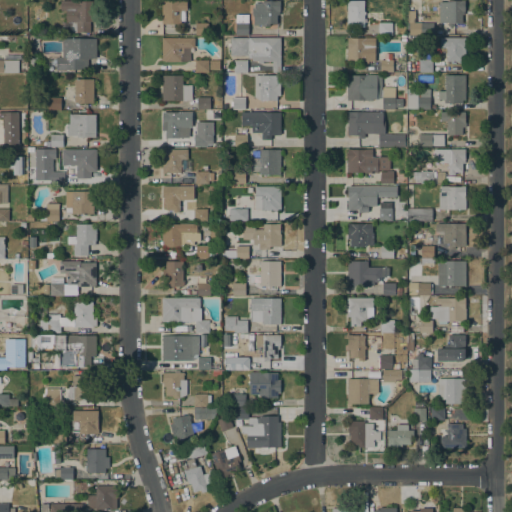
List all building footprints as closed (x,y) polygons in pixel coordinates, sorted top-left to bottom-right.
[(96,0),(96,21),(90,21),(90,26),(94,26),(94,31),(90,31),(90,32),(61,32),(61,22),(66,22),(66,10),(60,10),(60,0),(96,0)] [(254,16),(252,16),(252,7),(253,7),(254,2),(263,3),(263,0),(275,1),(276,0),(279,0),(279,15),(277,15),(277,24),(269,24),(269,26),(263,26),(263,25),(253,25),(254,16)] [(364,0),(364,11),(365,11),(365,14),(364,14),(364,27),(357,27),(357,24),(347,24),(347,14),(347,12),(347,0),(364,0)] [(449,2),(449,0),(464,0),(465,11),(464,11),(464,14),(461,14),(462,23),(454,23),(454,26),(448,26),(448,23),(439,23),(439,3),(432,4),(432,0),(439,0),(439,2),(449,2)] [(162,1),(180,1),(187,1),(187,10),(185,10),(185,21),(180,21),(180,23),(162,23),(162,1)] [(407,10),(415,10),(415,22),(433,22),(433,35),(407,34),(407,23),(407,10)] [(248,35),(235,34),(235,14),(248,14),(248,35)] [(396,22),(397,34),(378,35),(378,23),(396,22)] [(208,23),(208,34),(195,35),(195,23),(208,23)] [(194,37),(194,47),(190,47),(190,62),(165,62),(165,61),(161,61),(161,38),(194,37)] [(280,37),(280,72),(272,72),(272,61),(263,61),(263,63),(258,63),(258,61),(252,61),(252,58),(248,58),(248,56),(230,56),(230,37),(280,37)] [(372,37),(372,47),(373,47),(373,60),(347,61),(346,48),(347,48),(347,38),(372,37)] [(465,37),(465,56),(462,56),(462,61),(446,61),(446,55),(445,55),(445,52),(446,52),(446,47),(440,47),(440,37),(465,37)] [(62,38),(96,38),(96,58),(87,59),(87,69),(66,69),(66,70),(56,70),(56,69),(48,69),(48,58),(56,58),(56,57),(62,57),(62,38)] [(393,60),(393,72),(379,71),(380,59),(393,60)] [(418,60),(432,59),(432,71),(419,72),(418,60)] [(0,60),(18,60),(18,72),(3,72),(3,73),(0,73),(0,60)] [(195,60),(208,60),(208,72),(194,72),(195,60)] [(209,60),(219,60),(219,69),(209,70),(209,60)] [(247,72),(233,72),(233,60),(247,60),(247,72)] [(367,75),(367,74),(377,74),(377,75),(381,75),(381,98),(376,98),(376,99),(372,99),(372,101),(367,101),(367,100),(347,100),(346,75),(367,75)] [(161,100),(162,75),(182,75),(182,85),(192,85),(191,100),(161,100)] [(254,75),(277,75),(277,83),(279,83),(279,96),(277,96),(277,100),(259,100),(254,97),(254,75)] [(465,100),(462,100),(462,103),(444,103),(444,99),(437,99),(437,90),(444,91),(444,75),(465,75),(465,100)] [(93,102),(74,103),(74,101),(73,101),(73,95),(74,95),(74,79),(92,79),(93,102)] [(382,87),(395,87),(395,98),(402,99),(402,107),(394,107),(394,109),(382,109),(382,87)] [(406,89),(417,89),(430,89),(430,104),(435,104),(435,108),(430,108),(430,109),(417,109),(417,108),(406,108),(406,89)] [(61,97),(60,109),(48,109),(48,97),(61,97)] [(197,97),(210,97),(209,109),(197,109),(197,97)] [(232,110),(232,97),(245,97),(245,110),(232,110)] [(165,126),(162,126),(162,123),(162,120),(161,120),(161,115),(162,115),(162,112),(178,112),(178,111),(192,111),(191,127),(189,127),(188,138),(164,137),(164,135),(165,126)] [(18,144),(3,144),(3,118),(0,118),(0,112),(18,112),(18,144)] [(262,112),(280,112),(280,135),(270,135),(270,139),(261,139),(261,132),(251,133),(251,125),(241,125),(241,112),(262,112)] [(347,112),(381,112),(381,121),(384,121),(384,134),(404,134),(404,147),(358,147),(358,137),(347,137),(347,112)] [(446,134),(446,129),(445,129),(445,127),(446,127),(446,121),(440,121),(440,118),(438,118),(438,115),(440,115),(440,112),(464,112),(464,123),(465,123),(465,127),(463,127),(463,134),(446,134)] [(69,114),(77,114),(95,114),(95,137),(76,137),(76,135),(65,135),(65,124),(69,124),(69,114)] [(63,134),(63,146),(50,146),(50,134),(63,134)] [(206,139),(214,139),(214,145),(206,145),(206,146),(193,146),(193,134),(206,134),(206,139)] [(234,134),(246,134),(246,147),(234,146),(228,146),(228,141),(233,141),(234,134)] [(432,145),(432,146),(419,146),(419,134),(431,134),(444,134),(443,146),(432,145)] [(52,148),(33,149),(34,181),(63,181),(63,171),(53,171),(52,148)] [(448,148),(464,148),(464,160),(464,163),(462,163),(462,172),(454,172),(454,175),(448,175),(448,164),(444,164),(444,155),(448,155),(448,148)] [(96,171),(91,171),(91,181),(76,181),(76,165),(75,165),(75,162),(76,162),(76,149),(96,149),(96,171)] [(161,172),(161,149),(187,149),(187,159),(181,159),(180,173),(161,172)] [(280,174),(260,174),(260,173),(258,173),(258,172),(250,172),(250,159),(251,159),(251,158),(259,158),(259,149),(280,149),(280,174)] [(372,149),(372,154),(376,154),(376,156),(389,156),(389,170),(377,170),(377,173),(365,173),(365,172),(346,172),(346,160),(347,160),(347,149),(372,149)] [(22,156),(23,174),(13,175),(13,168),(8,168),(7,163),(13,163),(12,156),(22,156)] [(410,182),(410,171),(420,172),(420,171),(423,171),(423,170),(426,170),(426,171),(434,171),(434,172),(444,172),(444,183),(410,182)] [(213,172),(213,180),(208,180),(208,183),(194,183),(195,171),(208,171),(208,172),(213,172)] [(245,171),(245,183),(232,183),(232,171),(245,171)] [(380,183),(379,171),(393,171),(393,183),(380,183)] [(179,197),(180,197),(180,200),(179,200),(179,209),(178,209),(178,212),(172,212),(172,210),(165,210),(165,201),(162,201),(162,197),(162,186),(179,186),(179,197)] [(280,186),(280,209),(276,209),(276,210),(262,210),(262,208),(254,208),(254,186),(280,186)] [(396,186),(396,196),(376,196),(376,206),(368,206),(368,212),(357,212),(357,209),(347,209),(347,201),(347,186),(396,186)] [(465,209),(439,209),(438,194),(440,194),(440,186),(447,186),(447,187),(460,186),(464,186),(465,209)] [(95,190),(95,202),(93,203),(93,213),(71,213),(71,207),(65,208),(65,191),(95,190)] [(391,201),(391,208),(392,208),(392,220),(378,221),(378,208),(379,208),(379,201),(391,201)] [(46,203),(58,203),(58,221),(57,221),(57,224),(53,224),(53,221),(46,221),(46,220),(40,220),(40,214),(46,214),(46,203)] [(207,220),(193,221),(193,209),(206,208),(207,220)] [(247,208),(247,220),(228,220),(228,209),(247,208)] [(406,208),(431,208),(431,221),(419,221),(419,222),(406,222),(406,208)] [(0,221),(0,209),(8,209),(8,221),(0,221)] [(193,244),(181,244),(181,247),(161,247),(161,224),(179,224),(179,223),(197,223),(197,232),(199,232),(199,241),(193,241),(193,244)] [(280,234),(280,246),(269,246),(269,249),(258,249),(258,244),(253,244),(253,241),(247,241),(247,230),(253,230),(253,229),(262,229),(262,223),(279,223),(280,234)] [(372,223),(372,232),(373,232),(373,245),(366,245),(366,246),(350,246),(350,239),(346,239),(346,234),(347,234),(347,223),(372,223)] [(448,223),(461,224),(461,223),(464,223),(464,237),(462,237),(462,246),(454,246),(454,249),(441,249),(441,235),(439,235),(439,223),(448,223)] [(96,224),(96,240),(94,241),(94,245),(90,245),(90,244),(87,244),(87,255),(73,255),(73,244),(67,244),(66,236),(76,236),(76,224),(96,224)] [(248,246),(248,258),(235,258),(235,257),(230,257),(230,251),(235,251),(235,245),(248,246)] [(380,258),(380,245),(393,245),(393,257),(380,258)] [(431,257),(414,257),(414,245),(431,245),(431,257)] [(195,258),(195,246),(208,246),(208,258),(195,258)] [(67,284),(66,273),(59,273),(59,261),(79,261),(79,262),(95,262),(95,281),(95,286),(92,286),(77,286),(77,294),(63,294),(63,295),(49,295),(49,294),(42,294),(43,284),(49,284),(49,283),(50,283),(50,277),(62,277),(62,283),(63,283),(63,284),(67,284)] [(182,280),(183,280),(183,285),(182,285),(182,286),(165,286),(165,281),(162,281),(162,269),(165,269),(165,261),(182,261),(182,280)] [(259,261),(280,261),(280,286),(259,286),(259,261)] [(347,286),(346,261),(367,261),(367,267),(381,267),(388,267),(388,277),(381,277),(381,279),(377,282),(373,282),(373,286),(356,286),(356,287),(354,287),(354,286),(347,286)] [(465,261),(465,285),(437,285),(437,261),(465,261)] [(382,282),(395,282),(395,287),(401,287),(401,295),(382,295),(382,282)] [(429,283),(429,295),(417,295),(417,294),(408,294),(408,282),(417,282),(417,283),(429,283)] [(209,283),(209,288),(213,288),(213,293),(210,293),(210,295),(197,295),(197,283),(209,283)] [(232,295),(232,283),(245,283),(245,295),(232,295)] [(22,284),(22,294),(10,294),(10,284),(22,284)] [(161,321),(162,297),(199,298),(199,308),(198,308),(198,315),(193,315),(193,317),(192,321),(161,321)] [(262,297),(262,298),(280,298),(280,324),(261,324),(261,321),(249,321),(249,310),(250,310),(250,309),(247,309),(247,305),(250,305),(250,298),(262,297)] [(372,297),(372,307),(366,307),(366,321),(360,321),(360,326),(350,326),(350,316),(346,316),(347,297),(372,297)] [(464,297),(464,308),(465,308),(465,321),(458,321),(458,320),(448,320),(448,321),(437,321),(437,318),(429,318),(429,306),(437,306),(440,306),(440,304),(435,304),(435,297),(464,297)] [(74,329),(71,329),(65,329),(62,329),(62,326),(60,326),(60,332),(33,332),(33,327),(39,327),(39,320),(42,320),(42,319),(47,318),(47,314),(59,314),(59,317),(73,317),(73,301),(92,301),(92,317),(95,317),(95,326),(92,326),(75,327),(74,329)] [(25,314),(26,322),(15,322),(14,315),(25,314)] [(236,316),(237,320),(247,320),(247,332),(234,332),(234,330),(224,330),(224,316),(236,316)] [(0,317),(8,321),(5,329),(0,326),(0,317)] [(380,319),(394,319),(394,332),(380,332),(380,319)] [(195,320),(208,320),(208,332),(194,332),(195,320)] [(432,320),(431,332),(419,332),(419,320),(432,320)] [(77,334),(77,335),(95,335),(95,356),(90,356),(90,366),(76,367),(76,351),(65,352),(65,335),(77,334)] [(263,348),(261,349),(261,347),(255,347),(255,335),(280,334),(280,345),(279,345),(279,349),(277,349),(277,358),(269,358),(269,361),(263,361),(263,348)] [(436,361),(436,348),(448,348),(448,334),(465,335),(465,346),(464,346),(464,358),(462,358),(462,361),(436,361)] [(162,360),(161,335),(193,335),(193,336),(197,335),(198,354),(194,354),(194,355),(193,356),(192,356),(192,360),(162,360)] [(364,335),(364,346),(365,346),(365,349),(364,348),(364,360),(358,360),(358,358),(349,358),(349,355),(347,355),(347,335),(364,335)] [(0,369),(0,351),(5,351),(5,358),(9,358),(9,369),(6,369),(0,369)] [(430,369),(417,369),(411,369),(411,358),(414,358),(414,356),(416,356),(416,353),(422,353),(422,356),(430,356),(430,369)] [(379,355),(391,355),(392,368),(379,368),(379,355)] [(210,357),(210,369),(197,369),(197,357),(210,357)] [(249,357),(249,370),(224,370),(224,357),(249,357)] [(382,369),(405,369),(405,377),(401,377),(401,379),(395,380),(395,381),(382,382),(382,369)] [(410,370),(430,370),(430,381),(417,382),(417,381),(410,381),(410,370)] [(174,372),(174,371),(179,371),(179,372),(183,372),(183,379),(186,379),(186,394),(179,398),(172,398),(173,396),(165,395),(165,387),(162,387),(162,383),(162,372),(174,372)] [(260,372),(277,372),(277,380),(280,380),(280,393),(277,393),(277,397),(260,397),(260,395),(258,396),(258,394),(249,394),(249,372),(260,372)] [(68,399),(67,399),(67,388),(68,388),(68,386),(71,386),(72,375),(93,376),(92,399),(90,399),(90,400),(68,400),(68,399)] [(377,378),(377,393),(368,393),(368,404),(347,404),(346,379),(377,378)] [(465,378),(465,403),(444,403),(444,399),(437,399),(437,378),(465,378)] [(45,394),(43,394),(43,388),(60,388),(60,406),(45,406),(45,394)] [(0,394),(8,394),(8,398),(17,398),(17,406),(0,406),(0,394)] [(207,394),(207,395),(210,395),(210,406),(193,406),(193,394),(207,394)] [(232,406),(232,394),(245,394),(245,406),(232,406)] [(218,408),(212,419),(193,419),(193,408),(218,408)] [(242,419),(235,419),(235,408),(247,408),(247,417),(259,417),(259,416),(277,416),(277,422),(280,422),(280,447),(246,447),(246,433),(241,433),(241,424),(242,424),(242,419)] [(382,408),(382,419),(368,419),(368,408),(382,408)] [(425,408),(425,420),(413,420),(412,408),(425,408)] [(443,419),(430,419),(430,408),(443,408),(443,419)] [(79,432),(71,432),(71,420),(72,420),(72,410),(98,410),(98,433),(79,433),(79,432)] [(15,414),(17,412),(21,412),(23,414),(23,417),(21,420),(17,420),(15,418),(15,414)] [(194,439),(176,443),(174,435),(172,436),(169,424),(172,423),(171,418),(188,414),(188,416),(190,416),(190,418),(189,418),(194,439)] [(216,420),(227,415),(232,427),(221,431),(216,420)] [(347,420),(364,421),(364,423),(373,423),(372,431),(380,431),(379,441),(373,441),(373,447),(364,447),(364,448),(358,448),(358,445),(350,444),(350,435),(347,435),(347,420)] [(462,423),(462,428),(465,428),(465,447),(447,447),(446,424),(462,423)] [(401,444),(401,447),(386,447),(387,430),(396,430),(396,424),(407,425),(407,430),(413,430),(413,436),(410,436),(410,444),(401,444)] [(52,430),(65,430),(65,442),(52,442),(52,430)] [(180,460),(177,450),(202,441),(206,453),(191,458),(190,457),(180,460)] [(52,445),(58,444),(60,463),(54,464),(52,445)] [(0,445),(13,445),(13,458),(0,458),(0,445)] [(237,462),(239,469),(232,472),(232,474),(229,475),(229,476),(219,479),(210,453),(223,449),(234,445),(240,461),(237,462)] [(86,472),(86,471),(85,471),(85,458),(86,458),(86,449),(104,449),(105,457),(108,457),(108,467),(105,467),(105,472),(86,472)] [(192,492),(190,483),(188,484),(187,481),(186,481),(183,470),(187,469),(184,461),(193,458),(196,467),(199,466),(202,474),(208,473),(211,482),(205,484),(207,490),(201,492),(200,490),(192,492)] [(0,467),(14,467),(14,479),(0,479),(0,467)] [(72,467),(72,479),(59,479),(59,477),(53,477),(53,469),(60,468),(60,467),(72,467)] [(118,485),(118,498),(116,498),(116,509),(112,509),(95,509),(95,508),(92,508),(86,505),(87,495),(95,495),(95,485),(118,485)] [(0,511),(0,503),(8,503),(8,511),(0,511)] [(40,511),(40,504),(47,503),(48,511),(40,511)] [(50,511),(50,503),(81,503),(81,511),(50,511)]
